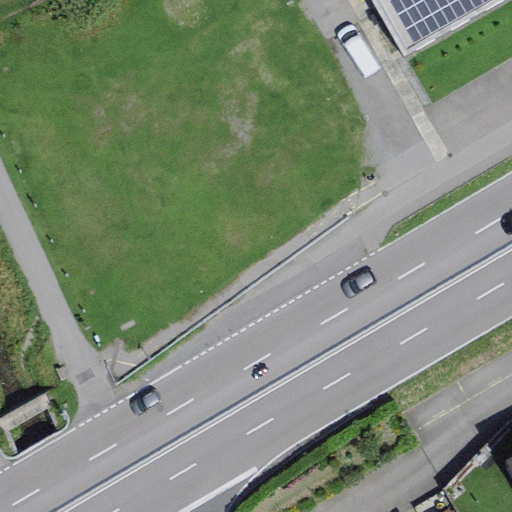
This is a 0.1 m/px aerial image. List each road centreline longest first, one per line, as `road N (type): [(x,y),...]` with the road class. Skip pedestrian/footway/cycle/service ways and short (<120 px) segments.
road 1 (primary): [(511,206),(0,509)]
road 2 (primary): [(234,444),(511,282)]
road 3 (primary): [(121,511),(234,444)]
